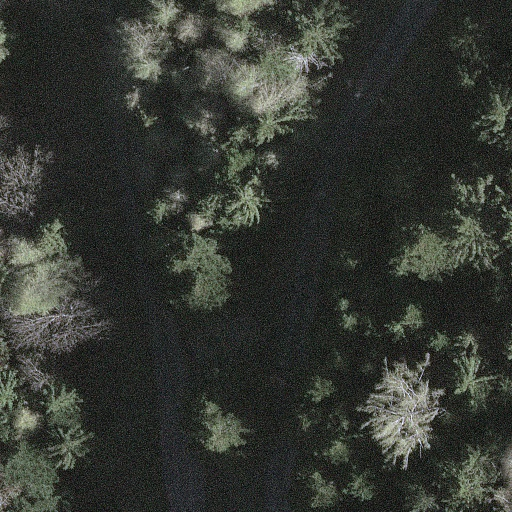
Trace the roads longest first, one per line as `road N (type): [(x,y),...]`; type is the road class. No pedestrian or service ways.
road 1 (unclassified): [(276,511),(289,336),(316,187),(332,129),(413,0)]
road 2 (unclassified): [(110,0),(114,89),(184,450),(187,511)]
